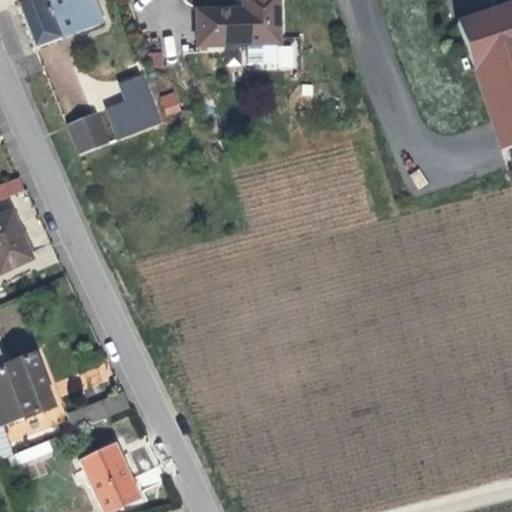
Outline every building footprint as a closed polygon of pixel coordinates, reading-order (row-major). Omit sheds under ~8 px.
[(27,0),(43,41),(71,32),(106,20),(99,0),(27,0)] [(284,32),(282,0),(247,0),(248,1),(240,2),(239,0),(198,0),(202,37),(250,34),(252,54),(281,52),(280,32),(284,32)] [(511,8),(472,22),(462,25),(508,157),(511,167),(511,8)] [(170,60),(169,46),(154,47),(155,61),(170,60)] [(125,100),(105,107),(116,139),(161,123),(144,73),(118,81),(125,100)] [(167,116),(183,109),(175,91),(159,97),(167,116)] [(103,141),(91,112),(74,118),(86,148),(103,141)] [(0,202),(17,196),(12,183),(0,187),(0,202)] [(19,242),(10,219),(0,222),(0,279),(29,268),(19,242)] [(40,377),(32,356),(0,369),(0,426),(52,405),(40,377)] [(123,408),(116,394),(62,414),(69,430),(123,408)] [(12,456),(6,459),(9,466),(48,451),(44,442),(12,455),(12,456)] [(121,477),(108,447),(73,462),(95,511),(103,511),(131,500),(121,477)]
